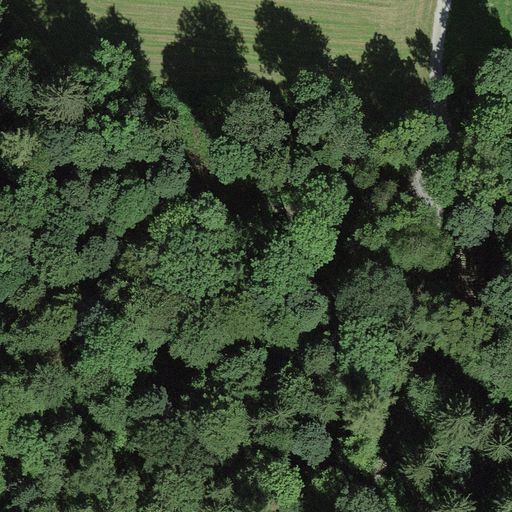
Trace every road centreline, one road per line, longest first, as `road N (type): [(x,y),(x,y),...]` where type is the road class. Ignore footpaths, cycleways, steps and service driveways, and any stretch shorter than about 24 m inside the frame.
road 1 (track): [(343,511),(406,427),(431,351),(430,100),(443,0)]
road 2 (track): [(431,308),(338,347),(153,374),(0,452)]
road 3 (track): [(0,173),(234,206),(435,207)]
